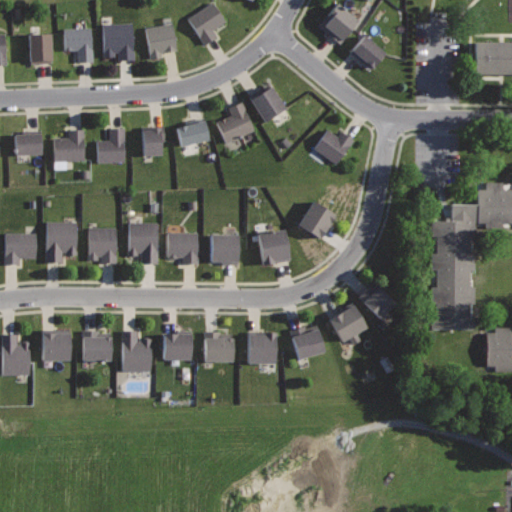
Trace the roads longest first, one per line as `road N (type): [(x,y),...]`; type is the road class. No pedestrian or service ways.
road 1 (residential): [(391,119),(365,237),(317,285),(279,297),(0,301)]
road 2 (residential): [(0,99),(165,93),(205,84),(273,34)]
road 3 (residential): [(511,119),(384,117),(273,34)]
